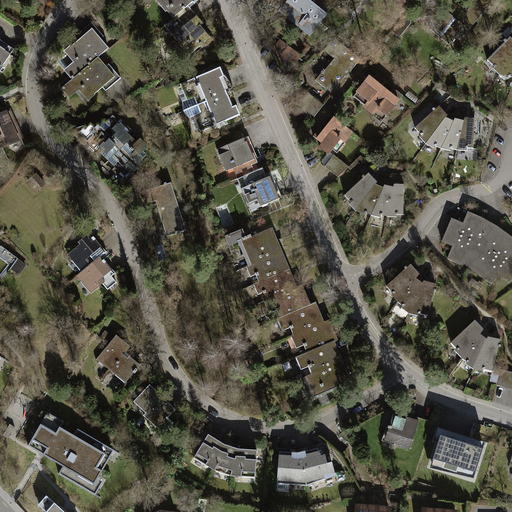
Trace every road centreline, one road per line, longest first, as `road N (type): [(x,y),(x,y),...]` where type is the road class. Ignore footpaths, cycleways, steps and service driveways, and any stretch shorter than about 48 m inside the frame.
road 1 (residential): [(405,373),(327,419),(276,428),(219,415),(174,377),(124,230),(105,193),(40,124),(33,99),(42,48),(75,0)]
road 2 (residential): [(343,281),(225,0)]
road 3 (residential): [(343,281),(393,253),(437,204),(490,190),(511,167)]
